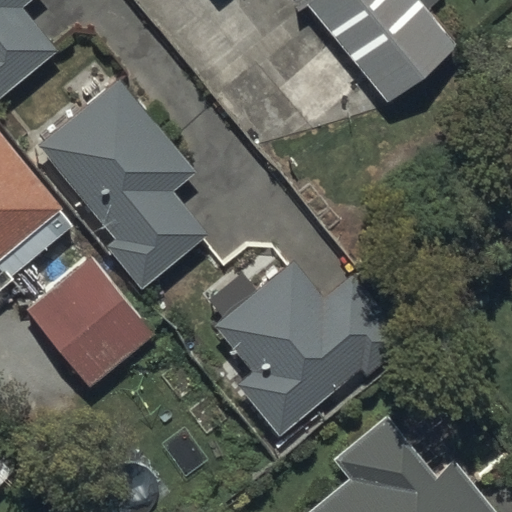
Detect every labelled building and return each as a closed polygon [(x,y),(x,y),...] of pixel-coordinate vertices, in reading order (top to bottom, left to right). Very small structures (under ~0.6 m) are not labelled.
[(0,0),(0,77),(51,34),(22,0),(0,0)] [(313,0),(381,84),(451,28),(428,0),(313,0)] [(189,154),(112,60),(31,127),(109,222),(101,228),(136,270),(203,215),(168,172),(189,154)] [(56,180),(0,112),(0,264),(68,208),(49,186),(56,180)] [(148,319),(85,240),(21,290),(84,370),(148,319)] [(317,280),(288,245),(212,310),(249,353),(234,366),(275,414),(352,349),(362,361),(404,325),(345,256),(317,280)] [(497,511),(502,508),(448,443),(430,459),(378,398),(329,440),(345,460),(283,511),(497,511)]
